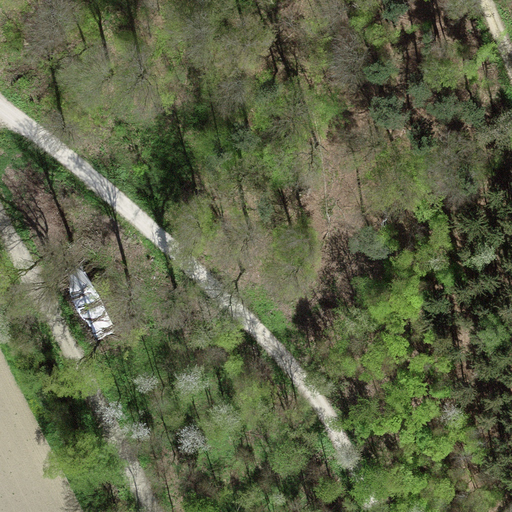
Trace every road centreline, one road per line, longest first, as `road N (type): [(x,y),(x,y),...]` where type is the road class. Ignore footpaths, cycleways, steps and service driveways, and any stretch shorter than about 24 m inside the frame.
road 1 (track): [(0,110),(227,301),(281,358),(327,420),(373,511)]
road 2 (track): [(154,511),(0,217)]
